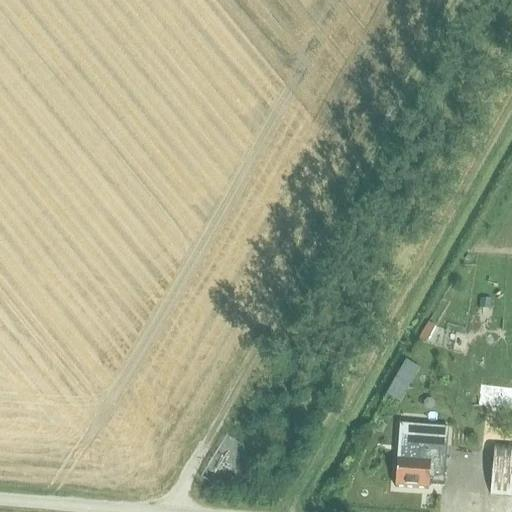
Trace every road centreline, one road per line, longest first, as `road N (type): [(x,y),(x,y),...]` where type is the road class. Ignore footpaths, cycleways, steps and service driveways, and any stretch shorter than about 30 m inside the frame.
road 1 (track): [(511,105),(287,511)]
road 2 (unclassified): [(127,511),(0,502)]
